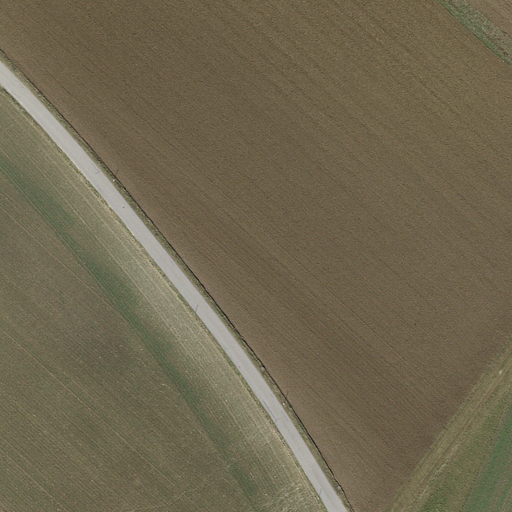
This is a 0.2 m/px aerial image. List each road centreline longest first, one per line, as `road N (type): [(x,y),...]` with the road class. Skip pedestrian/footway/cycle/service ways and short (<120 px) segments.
road 1 (track): [(339,511),(231,342),(0,70)]
road 2 (track): [(393,511),(511,346)]
